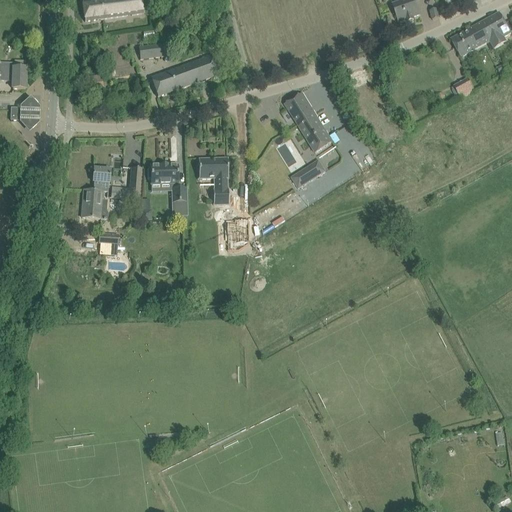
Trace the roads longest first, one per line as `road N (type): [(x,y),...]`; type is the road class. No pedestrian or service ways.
road 1 (unclassified): [(51,123),(155,123),(329,73),(507,0)]
road 2 (tertiary): [(0,319),(43,177)]
road 3 (tertiary): [(51,123),(54,0)]
